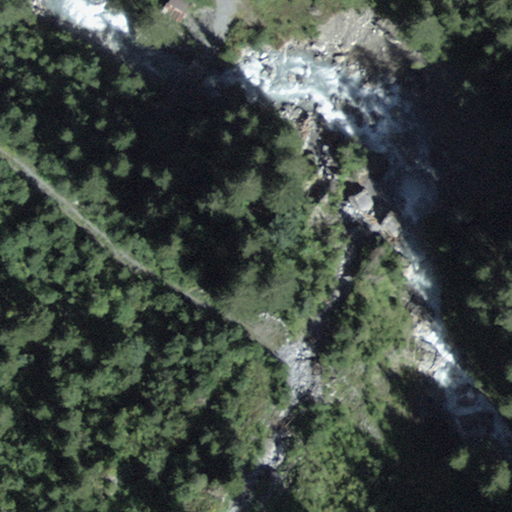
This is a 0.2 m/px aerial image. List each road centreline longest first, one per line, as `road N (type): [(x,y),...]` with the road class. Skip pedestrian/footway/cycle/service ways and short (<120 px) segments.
road 1 (track): [(0,156),(117,264),(335,387),(470,511)]
road 2 (track): [(234,48),(179,146),(0,50)]
